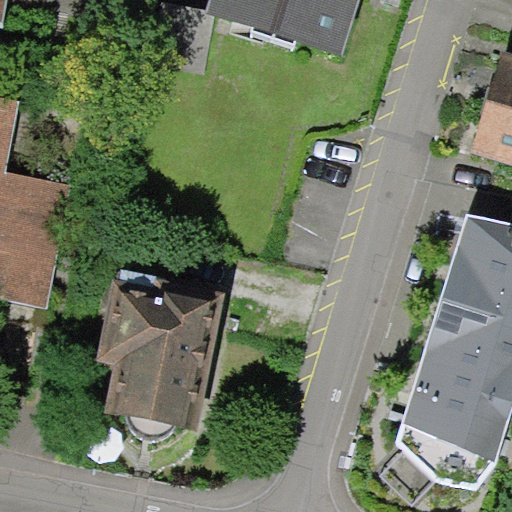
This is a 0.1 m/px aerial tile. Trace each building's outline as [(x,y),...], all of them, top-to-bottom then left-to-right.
[(8,0),(0,0),(0,28),(3,29),(8,0)] [(205,75),(218,11),(165,0),(160,0),(148,64),(205,75)] [(208,0),(206,7),(218,11),(340,49),(354,0),(208,0)] [(511,62),(497,57),(464,152),(511,168),(511,62)] [(0,180),(13,109),(0,106),(0,307),(48,317),(71,194),(0,180)] [(393,446),(426,488),(471,492),(488,466),(511,405),(511,232),(459,220),(393,446)] [(216,301),(103,281),(87,372),(111,376),(100,436),(189,452),(216,301)]
